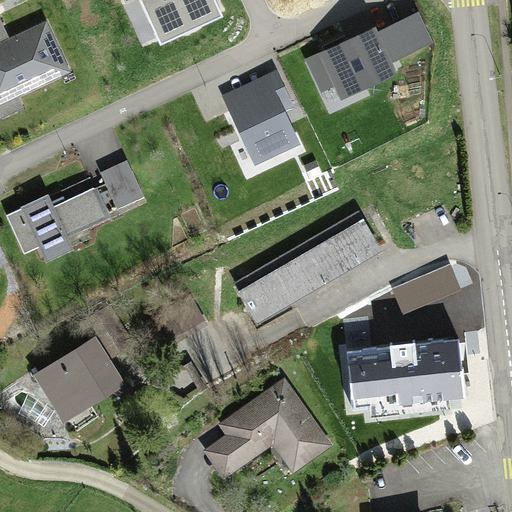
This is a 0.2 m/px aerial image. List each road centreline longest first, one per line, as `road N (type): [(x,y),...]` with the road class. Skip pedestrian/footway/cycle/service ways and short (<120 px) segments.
road 1 (residential): [(359,0),(0,160)]
road 2 (secondary): [(511,375),(468,0)]
road 3 (track): [(0,458),(29,470),(84,474),(125,492)]
